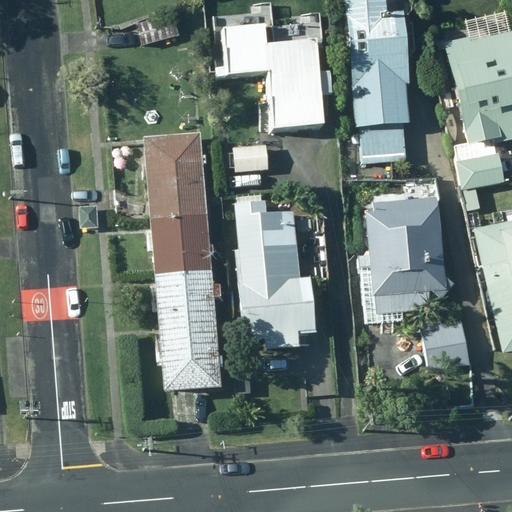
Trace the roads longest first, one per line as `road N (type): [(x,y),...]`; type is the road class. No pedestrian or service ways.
road 1 (residential): [(18,0),(64,506)]
road 2 (secondary): [(209,497),(511,471)]
road 3 (secondary): [(64,506),(209,497)]
